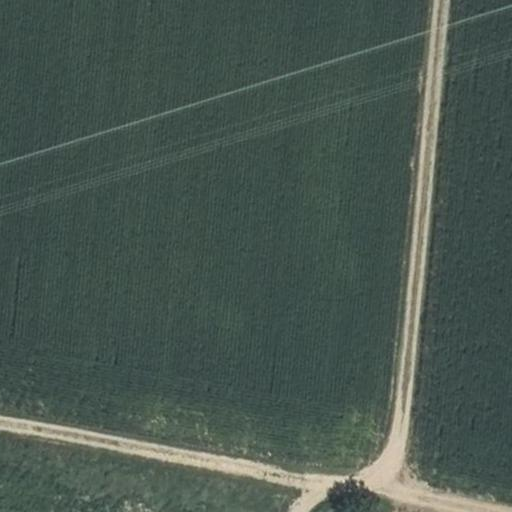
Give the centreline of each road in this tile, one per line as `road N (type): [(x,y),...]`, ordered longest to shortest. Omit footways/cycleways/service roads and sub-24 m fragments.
road 1 (track): [(511,511),(0,410)]
road 2 (track): [(375,486),(392,451),(438,0)]
